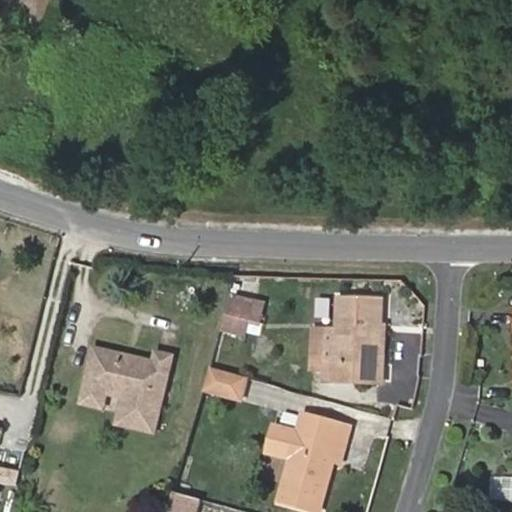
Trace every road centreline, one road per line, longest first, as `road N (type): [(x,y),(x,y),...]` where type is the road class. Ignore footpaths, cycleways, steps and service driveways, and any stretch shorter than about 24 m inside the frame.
road 1 (tertiary): [(0,192),(88,224),(162,238),(452,248)]
road 2 (residential): [(452,248),(444,381),(409,511)]
